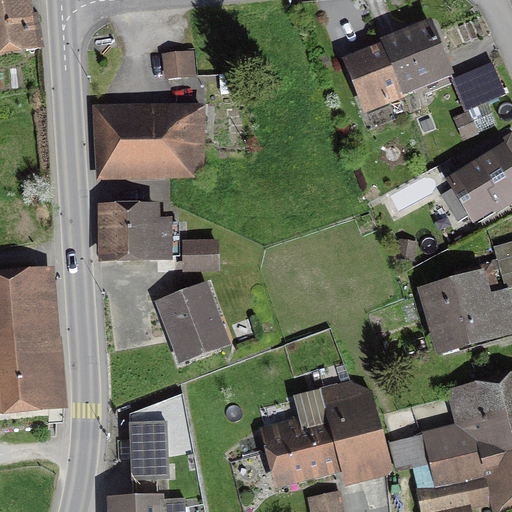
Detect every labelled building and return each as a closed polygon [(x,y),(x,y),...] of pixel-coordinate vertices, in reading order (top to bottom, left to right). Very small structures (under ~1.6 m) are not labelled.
[(26,17),(25,11),(20,11),(18,0),(0,0),(0,51),(25,47),(26,51),(41,49),(36,16),(26,17)] [(384,44),(384,45),(404,96),(413,93),(410,87),(450,71),(431,25),(384,44)] [(387,103),(404,96),(384,45),(346,60),(365,106),(386,98),(387,103)] [(166,62),(167,77),(188,75),(186,60),(166,62)] [(493,67),(454,83),(465,111),(504,94),(493,67)] [(176,112),(176,114),(164,114),(141,115),(141,144),(204,144),(204,112),(176,112)] [(102,170),(205,169),(204,144),(141,144),(141,115),(101,116),(102,170)] [(475,133),(467,115),(444,125),(452,143),(475,133)] [(491,158),(459,178),(481,214),(511,195),(511,137),(511,135),(486,150),(491,158)] [(103,256),(178,254),(178,224),(148,225),(147,206),(102,207),(103,256)] [(511,242),(493,247),(506,290),(511,288),(511,242)] [(187,270),(218,269),(217,244),(187,244),(187,270)] [(485,298),(499,294),(490,264),(454,274),(457,283),(425,292),(442,350),(511,330),(511,318),(510,310),(490,316),(485,298)] [(0,274),(0,409),(64,402),(61,365),(46,366),(37,271),(0,274)] [(212,320),(218,317),(205,284),(163,300),(178,339),(172,341),(180,363),(223,347),(212,320)] [(511,378),(452,395),(468,455),(481,452),(495,505),(511,500),(511,378)] [(296,424),(266,432),(280,483),(388,455),(371,392),(354,384),(320,393),(325,411),(295,419),(296,424)] [(205,511),(183,394),(129,415),(133,503),(112,504),(112,511),(205,511)] [(397,470),(430,462),(435,481),(420,484),(426,511),(467,511),(450,428),(390,444),(397,470)] [(341,511),(338,496),(311,501),(313,511),(341,511)]
